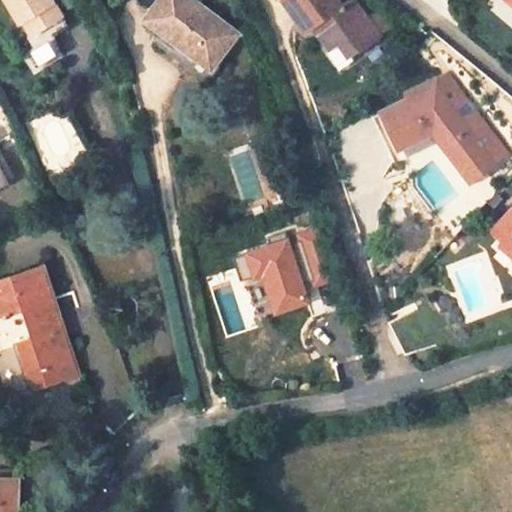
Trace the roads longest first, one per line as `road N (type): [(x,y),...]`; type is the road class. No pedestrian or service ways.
road 1 (residential): [(116,511),(164,441),(355,407),(511,356)]
road 2 (unknown): [(403,392),(287,25)]
road 3 (unknown): [(135,484),(72,241)]
road 4 (residential): [(410,0),(511,88)]
